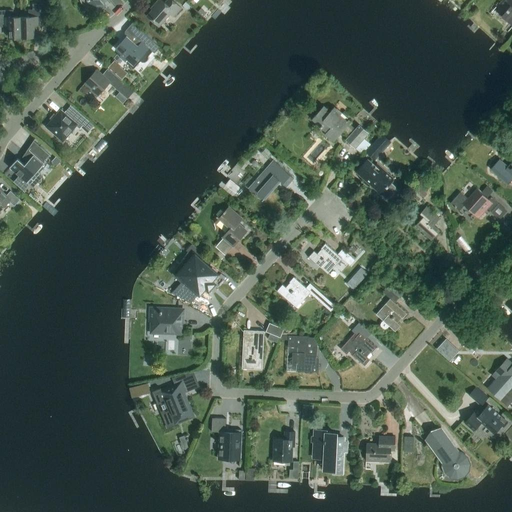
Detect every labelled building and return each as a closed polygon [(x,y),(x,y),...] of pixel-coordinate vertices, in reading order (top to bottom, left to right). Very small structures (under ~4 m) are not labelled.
[(85,6),(86,6),(87,5),(96,16),(107,6),(103,2),(104,0),(80,0),(82,4),(85,6)] [(156,7),(147,16),(159,27),(170,14),(174,17),(182,8),(172,0),(168,0),(165,3),(161,0),(158,0),(154,5),(156,7)] [(511,0),(503,0),(500,4),(507,10),(502,16),(511,25),(511,0)] [(21,17),(22,38),(34,38),(34,24),(41,23),(41,12),(46,12),(46,7),(43,4),(33,5),(33,10),(29,10),(29,17),(21,17)] [(22,38),(21,17),(14,18),(13,10),(0,10),(0,24),(9,24),(9,38),(22,38)] [(120,57),(125,61),(134,69),(141,61),(143,62),(146,62),(148,60),(148,58),(148,56),(152,51),(155,53),(161,46),(154,40),(144,32),(134,43),(127,36),(116,49),(122,55),(120,57)] [(97,70),(85,84),(92,89),(91,90),(98,96),(111,82),(97,70)] [(119,78),(113,86),(128,99),(135,92),(119,78)] [(80,129),(81,128),(88,133),(94,125),(71,106),(65,113),(61,110),(46,127),(63,142),(77,126),(80,129)] [(324,106),(312,119),(327,132),(325,134),(334,141),(344,131),(350,136),(346,140),(356,149),(369,133),(360,125),(356,129),(350,124),(351,122),(334,107),(330,112),(324,106)] [(391,142),(382,134),(366,152),(375,160),(391,142)] [(26,165),(18,158),(10,167),(19,176),(14,182),(25,192),(29,184),(28,183),(38,171),(40,173),(47,164),(45,163),(46,161),(45,160),(50,155),(51,156),(34,140),(23,157),(29,162),(26,165)] [(511,153),(511,156),(511,162),(508,167),(500,160),(491,169),(508,184),(511,180),(511,153)] [(394,178),(378,163),(376,165),(368,159),(356,172),(370,185),(371,185),(372,185),(373,183),(383,192),(382,193),(382,194),(382,195),(382,196),(386,199),(390,198),(397,191),(396,187),(392,183),(394,181),(395,180),(395,179),(394,178)] [(273,160),(249,188),(263,201),(280,182),(287,187),(294,179),(273,160)] [(241,188),(230,180),(226,185),(236,194),(241,188)] [(488,198),(493,191),(487,186),(482,193),(488,198)] [(420,187),(415,192),(423,198),(427,193),(420,187)] [(0,211),(9,201),(15,206),(21,200),(11,191),(7,195),(0,189),(0,211)] [(477,189),(468,199),(460,192),(450,203),(459,211),(464,205),(479,218),(486,210),(489,213),(498,203),(492,197),(489,200),(477,189)] [(229,207),(219,218),(231,228),(223,237),(234,247),(248,231),(239,223),(243,219),(229,207)] [(424,217),(416,225),(432,240),(440,231),(434,225),(440,219),(427,207),(420,214),(424,217)] [(314,251),(309,258),(321,269),(322,268),(328,274),(337,264),(338,265),(343,259),(344,258),(340,255),(326,242),(320,248),(321,250),(318,254),(314,251)] [(184,280),(172,293),(191,303),(199,294),(200,294),(206,287),(209,290),(214,284),(212,281),(218,274),(208,265),(212,261),(192,244),(187,251),(193,257),(178,275),(184,280)] [(368,274),(361,267),(355,274),(362,280),(368,274)] [(312,292),(307,287),(294,276),(289,282),(290,283),(286,288),(283,285),(277,291),(290,303),(291,302),(297,307),(306,297),(307,298),(312,292)] [(391,283),(383,293),(387,296),(395,287),(391,283)] [(324,294),(319,299),(332,311),(337,306),(324,294)] [(382,321),(382,322),(381,324),(381,326),(382,328),(384,329),(386,329),(387,328),(389,327),(395,332),(401,326),(397,323),(401,318),(403,320),(408,313),(390,297),(385,304),(377,314),(383,320),(382,321)] [(152,309),(151,321),(153,321),(152,332),(181,333),(181,318),(183,318),(183,310),(152,309)] [(270,323),(266,332),(281,337),(284,329),(270,323)] [(244,330),(242,369),(263,370),(264,331),(244,330)] [(355,339),(353,341),(350,338),(341,349),(347,354),(349,352),(352,354),(351,355),(364,366),(370,360),(367,357),(371,353),(372,354),(378,348),(360,332),(354,338),(355,339)] [(307,353),(308,347),(308,339),(289,338),(288,347),(298,347),(298,353),(293,353),(292,364),(297,365),(297,371),(319,372),(319,364),(317,364),(317,354),(307,353)] [(446,339),(437,349),(450,361),(460,351),(446,339)] [(499,376),(488,388),(502,400),(511,388),(511,363),(507,359),(495,373),(499,376)] [(183,381),(162,390),(161,388),(153,392),(153,393),(154,393),(158,402),(164,400),(166,403),(167,402),(170,410),(169,411),(164,413),(169,426),(174,424),(194,416),(184,393),(187,392),(183,381)] [(477,386),(469,395),(482,406),(489,398),(477,386)] [(478,408),(465,423),(474,431),(482,423),(495,434),(504,423),(499,419),(501,417),(488,405),(482,411),(478,408)] [(212,418),(212,432),(220,432),(219,439),(221,439),(221,451),(219,451),(219,459),(227,459),(227,457),(240,458),(240,460),(242,430),(226,429),(226,418),(212,418)] [(442,430),(428,440),(441,459),(439,462),(444,467),(447,466),(449,471),(453,474),(457,475),(458,478),(464,476),(468,471),(469,464),(467,458),(462,454),(455,453),(453,450),(454,450),(453,448),(454,447),(442,430)] [(296,432),(288,432),(285,432),(284,439),(275,439),(274,461),(292,461),(293,447),(295,447),(296,432)] [(328,436),(328,434),(316,433),(315,459),(327,460),(326,472),(336,472),(336,474),(344,475),(345,453),(348,453),(348,444),(345,443),(345,440),(338,439),(338,436),(328,436)] [(189,447),(184,436),(180,438),(184,449),(189,447)] [(367,444),(367,461),(391,462),(391,451),(395,451),(396,437),(380,436),(380,444),(367,444)] [(412,452),(412,437),(403,437),(403,452),(412,452)] [(247,468),(246,480),(254,481),(255,469),(247,468)]
